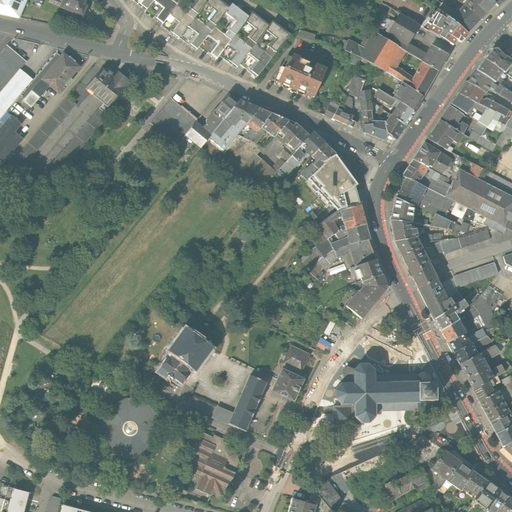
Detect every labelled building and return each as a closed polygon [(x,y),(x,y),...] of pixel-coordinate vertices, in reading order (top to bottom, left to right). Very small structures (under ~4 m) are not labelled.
[(0,0),(0,15),(19,19),(26,0),(0,0)] [(63,0),(63,1),(60,9),(83,18),(87,7),(84,5),(86,0),(63,0)] [(143,0),(139,5),(146,10),(153,2),(154,0),(143,0)] [(171,0),(170,0),(154,0),(153,2),(163,10),(156,19),(162,25),(169,16),(175,8),(177,5),(171,0)] [(208,0),(194,0),(197,2),(186,16),(192,21),(194,19),(204,5),(208,0)] [(216,0),(208,0),(204,5),(215,13),(205,27),(211,32),(214,28),(224,14),(228,9),(216,0)] [(481,20),(495,4),(490,0),(468,0),(464,5),(481,20)] [(231,5),(228,9),(224,14),(235,23),(225,36),(224,37),(231,42),(235,36),(245,23),(248,19),(231,5)] [(468,35),(481,20),(464,5),(451,20),(468,35)] [(186,16),(175,8),(169,16),(179,24),(171,34),(178,39),(187,28),(192,21),(186,16)] [(431,26),(428,32),(454,46),(460,35),(464,38),(468,35),(451,20),(438,10),(425,22),(431,26)] [(252,14),(248,19),(245,23),(256,32),(246,45),(245,46),(250,50),(251,50),(254,45),(265,32),(269,27),(252,14)] [(400,14),(389,32),(408,43),(418,24),(400,14)] [(205,27),(194,19),(192,21),(187,28),(197,36),(190,46),(196,51),(207,37),(211,32),(205,27)] [(272,23),(269,27),(265,32),(276,40),(265,54),(271,60),(289,36),(272,23)] [(406,51),(423,61),(427,54),(408,43),(389,32),(376,25),(372,32),(406,51)] [(225,36),(214,28),(211,32),(207,37),(217,45),(210,55),(216,60),(227,46),(231,42),(224,37),(225,36)] [(313,43),(315,36),(300,31),(298,38),(313,43)] [(392,74),(403,82),(423,97),(439,70),(423,61),(413,78),(397,67),(406,51),(372,32),(363,47),(347,39),(345,49),(360,57),(392,74)] [(246,45),(235,36),(231,42),(227,46),(237,54),(230,63),(236,68),(247,54),(250,50),(245,46),(246,45)] [(265,54),(254,45),(251,50),(250,50),(247,54),(258,63),(251,73),(257,78),(271,60),(265,54)] [(432,45),(427,54),(423,61),(439,70),(447,54),(432,45)] [(29,66),(6,47),(0,54),(0,119),(32,81),(23,73),(29,66)] [(490,50),(483,61),(500,72),(503,73),(511,63),(495,50),(490,50)] [(63,55),(41,80),(49,88),(57,95),(79,69),(63,55)] [(286,56),(283,63),(270,80),(290,89),(289,91),(297,94),(297,92),(305,96),(305,97),(310,100),(311,97),(313,98),(325,70),(312,64),(311,67),(305,64),(306,61),(293,56),(292,59),(286,56)] [(483,61),(474,72),(491,82),(493,83),(500,72),(483,61)] [(344,65),(337,62),(333,71),(341,74),(344,65)] [(503,73),(511,79),(511,63),(503,73)] [(102,70),(86,88),(104,103),(108,107),(129,82),(118,73),(113,79),(102,70)] [(486,89),(491,82),(474,72),(465,84),(483,94),(486,89)] [(359,97),(361,111),(371,110),(369,90),(360,92),(365,80),(354,76),(348,93),(359,97)] [(31,109),(49,88),(41,80),(31,92),(31,93),(23,102),(31,109)] [(403,82),(393,98),(396,100),(401,102),(415,112),(423,97),(403,82)] [(511,95),(493,83),(491,82),(486,89),(511,105),(511,95)] [(465,84),(458,95),(472,102),(476,104),(478,101),(483,94),(465,84)] [(392,107),(396,100),(393,98),(378,89),(374,95),(392,107)] [(214,111),(224,119),(237,104),(227,95),(214,111)] [(458,95),(451,105),(463,113),(465,114),(469,108),(472,102),(458,95)] [(352,99),(347,97),(343,105),(352,109),(352,99)] [(76,105),(67,98),(12,163),(21,171),(76,105)] [(176,146),(184,136),(195,123),(197,122),(170,99),(150,124),(176,146)] [(482,114),(467,138),(491,153),(494,147),(480,137),(489,120),(495,123),(498,117),(503,119),(507,111),(483,100),(480,102),(478,101),(476,104),(472,102),(469,108),(482,114)] [(240,120),(247,125),(260,110),(240,101),(237,104),(224,119),(233,126),(234,127),(240,120)] [(322,108),(327,110),(329,107),(330,104),(325,101),(322,108)] [(401,102),(392,116),(406,126),(415,112),(401,102)] [(37,183),(46,191),(113,110),(108,107),(104,103),(37,183)] [(451,105),(439,121),(461,134),(467,126),(461,123),(459,125),(456,123),(463,113),(451,105)] [(324,116),(333,120),(337,111),(329,107),(327,110),(324,116)] [(257,133),(261,129),(272,114),(260,110),(247,125),(250,128),(257,133)] [(363,124),(373,122),(371,110),(361,111),(363,124)] [(224,119),(214,111),(206,120),(208,122),(202,129),(195,123),(184,136),(200,149),(208,139),(224,119)] [(353,118),(337,111),(333,120),(349,127),(353,118)] [(511,113),(494,145),(503,151),(508,142),(511,144),(511,132),(510,132),(511,128),(511,113)] [(288,121),(272,114),(261,129),(265,132),(273,138),(274,137),(288,121)] [(388,122),(385,122),(388,134),(397,141),(406,126),(392,116),(388,122)] [(22,126),(11,117),(0,130),(0,168),(24,141),(15,134),(22,126)] [(233,126),(224,119),(208,139),(223,151),(225,148),(237,134),(239,131),(234,127),(233,126)] [(285,143),(294,152),(308,137),(294,124),(288,121),(274,137),(282,146),(285,143)] [(463,136),(461,134),(439,121),(422,144),(438,154),(440,155),(450,140),(457,144),(463,136)] [(385,122),(373,122),(363,124),(363,132),(386,141),(388,134),(385,122)] [(250,128),(243,137),(255,143),(265,132),(261,129),(257,133),(250,128)] [(311,157),(323,143),(312,133),(308,137),(294,152),(290,157),(280,168),(287,175),(298,162),(297,161),(302,155),(300,153),(302,149),(311,157)] [(225,148),(251,171),(261,160),(255,155),(263,147),(255,143),(243,137),(237,134),(225,148)] [(334,155),(323,143),(311,157),(315,162),(300,176),(306,181),(307,180),(322,165),(321,163),(334,155)] [(427,171),(429,169),(438,154),(422,144),(410,162),(425,170),(427,171)] [(272,167),(273,170),(276,172),(280,168),(290,157),(283,150),(277,156),(280,158),(272,167)] [(440,155),(438,154),(429,169),(440,176),(450,161),(440,155)] [(307,180),(317,191),(315,192),(326,204),(328,202),(332,207),(336,211),(339,209),(359,204),(357,200),(354,187),(356,185),(334,155),(321,163),(322,165),(307,180)] [(266,184),(276,172),(273,170),(261,160),(251,171),(266,184)] [(462,161),(456,172),(480,184),(486,173),(462,161)] [(415,185),(425,170),(410,162),(399,177),(405,180),(415,185)] [(443,179),(440,176),(429,169),(427,171),(425,170),(415,185),(424,189),(443,198),(449,186),(441,183),(443,179)] [(456,172),(449,186),(443,198),(450,202),(511,233),(511,211),(510,210),(511,205),(511,201),(480,184),(456,172)] [(511,186),(486,173),(480,184),(511,201),(511,186)] [(424,189),(415,185),(405,180),(393,200),(412,208),(414,209),(415,207),(424,189)] [(443,198),(424,189),(415,207),(433,215),(436,217),(440,210),(445,213),(450,202),(443,198)] [(393,200),(389,223),(408,225),(410,218),(412,208),(393,200)] [(345,230),(364,225),(359,204),(339,209),(336,211),(316,226),(322,234),(327,239),(334,234),(338,232),(332,222),(341,216),(343,226),(339,227),(340,231),(345,230)] [(448,223),(436,217),(433,215),(432,217),(430,222),(427,227),(444,232),(448,223)] [(426,221),(410,218),(408,225),(410,225),(425,227),(426,221)] [(389,223),(392,242),(393,242),(412,239),(412,237),(415,236),(413,229),(411,230),(410,225),(408,225),(389,223)] [(467,225),(461,223),(458,232),(464,234),(467,225)] [(458,227),(454,224),(450,230),(455,233),(458,227)] [(347,238),(349,245),(368,240),(364,225),(345,230),(346,235),(347,238)] [(334,234),(337,240),(343,237),(346,235),(345,230),(340,231),(338,232),(334,234)] [(311,241),(315,247),(327,239),(322,234),(311,241)] [(423,235),(424,242),(431,242),(431,239),(440,238),(440,234),(423,235)] [(349,245),(347,238),(330,245),(332,250),(333,252),(341,247),(349,245)] [(414,283),(417,289),(436,280),(435,279),(433,274),(415,238),(412,239),(393,242),(414,283)] [(307,252),(310,255),(316,263),(317,262),(319,260),(332,250),(330,245),(327,239),(315,247),(307,252)] [(457,239),(439,243),(442,253),(443,256),(460,249),(457,239)] [(350,253),(354,267),(375,261),(367,240),(368,240),(349,245),(341,247),(333,252),(335,259),(341,257),(350,253)] [(436,254),(442,253),(439,243),(433,245),(436,254)] [(333,252),(332,250),(319,260),(317,262),(322,269),(323,269),(335,259),(333,252)] [(350,253),(341,257),(346,270),(348,269),(354,267),(350,253)] [(511,254),(502,258),(505,265),(511,268),(511,279),(509,285),(511,286),(511,254)] [(302,262),(310,269),(311,269),(316,263),(310,255),(302,262)] [(358,273),(361,282),(380,275),(375,261),(354,267),(348,269),(351,276),(358,273)] [(317,262),(316,263),(311,269),(310,269),(307,272),(320,283),(323,279),(317,274),(322,269),(317,262)] [(450,272),(435,279),(436,280),(446,301),(449,300),(453,306),(462,300),(457,294),(459,292),(457,289),(495,276),(497,274),(493,263),(453,278),(450,272)] [(351,276),(348,269),(346,270),(340,272),(342,278),(351,276)] [(357,291),(357,292),(373,304),(385,291),(386,286),(385,286),(381,274),(380,275),(361,282),(363,286),(358,292),(357,291)] [(417,289),(433,321),(453,306),(449,300),(446,301),(436,280),(417,289)] [(471,321),(461,327),(465,334),(461,336),(463,339),(481,330),(485,337),(496,332),(493,327),(495,325),(491,313),(501,297),(487,287),(466,314),(471,321)] [(361,319),(373,304),(357,292),(345,306),(347,308),(361,319)] [(453,306),(433,321),(439,332),(458,322),(454,315),(467,306),(462,300),(453,306)] [(275,325),(279,319),(272,313),(267,319),(275,325)] [(244,316),(239,322),(249,330),(254,324),(244,316)] [(461,327),(458,322),(439,332),(446,345),(461,336),(465,334),(461,327)] [(168,351),(173,354),(190,367),(194,370),(210,349),(184,330),(168,351)] [(481,330),(463,339),(467,347),(469,346),(485,337),(481,330)] [(446,345),(451,355),(467,347),(463,339),(461,336),(446,345)] [(469,346),(467,347),(451,355),(457,366),(475,357),(469,346)] [(290,347),(281,365),(284,366),(282,371),(297,378),(308,355),(290,347)] [(492,347),(476,356),(480,365),(498,355),(492,347)] [(187,372),(190,367),(173,354),(169,359),(168,358),(158,371),(171,381),(173,378),(181,384),(188,373),(187,372)] [(476,356),(475,357),(457,366),(470,391),(485,383),(489,381),(485,374),(480,365),(476,356)] [(382,375),(382,376),(372,376),(372,372),(373,371),(373,369),(371,370),(367,366),(367,364),(366,364),(365,366),(359,366),(358,364),(357,365),(358,366),(354,371),(352,370),(347,368),(347,367),(345,367),(346,369),(342,373),(341,372),(340,374),(342,374),(339,375),(341,380),(341,381),(342,381),(342,383),(341,384),(341,385),(340,383),(338,384),(339,386),(335,390),(333,389),(333,391),(335,391),(335,397),(333,398),(334,400),(336,399),(340,403),(339,405),(340,405),(341,404),(342,404),(342,405),(343,405),(343,407),(342,407),(342,409),(343,408),(344,409),(342,415),(341,415),(342,416),(343,416),(347,420),(346,421),(348,421),(348,420),(353,418),(355,417),(359,421),(359,423),(359,424),(360,424),(361,422),(367,422),(367,424),(369,423),(368,421),(372,417),(374,418),(375,416),(373,416),(373,411),(382,411),(383,411),(384,411),(394,410),(394,411),(396,411),(395,410),(405,410),(405,411),(407,411),(407,410),(417,410),(417,411),(418,410),(418,409),(422,411),(422,412),(424,412),(424,411),(428,408),(430,409),(430,407),(429,407),(429,401),(430,401),(430,402),(432,402),(432,400),(433,399),(435,399),(435,397),(434,397),(434,396),(433,395),(432,395),(432,390),(433,390),(433,389),(434,389),(434,388),(435,387),(435,385),(432,385),(432,382),(429,382),(429,383),(429,378),(430,377),(429,376),(428,376),(423,374),(423,373),(422,373),(421,374),(418,376),(417,375),(416,375),(414,375),(414,372),(408,372),(408,375),(406,375),(405,375),(404,376),(395,376),(395,375),(393,375),(393,376),(383,376),(383,375),(382,375)] [(499,367),(485,374),(489,381),(496,378),(503,374),(499,367)] [(281,370),(271,391),(292,401),(302,380),(297,378),(282,371),(281,370)] [(217,407),(212,418),(244,432),(250,418),(251,418),(252,415),(253,412),(253,411),(256,404),(257,404),(258,401),(260,398),(259,398),(265,383),(249,376),(232,414),(221,410),(221,409),(217,407)] [(500,381),(504,388),(511,384),(511,380),(510,376),(500,381)] [(496,378),(489,381),(491,386),(498,383),(496,378)] [(489,381),(485,383),(470,391),(476,403),(491,395),(488,388),(491,386),(489,381)] [(511,384),(504,388),(496,393),(501,402),(506,399),(507,401),(510,400),(511,402),(511,401),(511,384)] [(496,393),(491,395),(476,403),(488,424),(507,414),(501,402),(496,393)] [(101,434),(108,448),(110,447),(113,449),(111,452),(121,457),(122,454),(125,455),(125,457),(141,455),(141,453),(143,451),(145,453),(153,446),(151,444),(152,443),(153,441),(155,442),(157,426),(155,426),(154,424),(154,422),(153,420),(153,419),(152,418),(152,417),(151,416),(150,414),(150,413),(149,412),(148,411),(147,410),(146,409),(145,408),(143,407),(142,406),(140,406),(139,405),(137,404),(135,404),(133,403),(131,403),(131,400),(120,401),(121,404),(119,405),(118,405),(116,404),(105,415),(106,416),(106,418),(105,419),(102,419),(100,429),(103,430),(103,431),(103,433),(101,434)] [(340,405),(339,406),(332,407),(332,426),(352,426),(352,425),(358,425),(359,424),(359,423),(359,421),(355,417),(353,418),(348,420),(348,421),(346,421),(347,420),(343,416),(342,416),(341,415),(342,415),(344,409),(343,408),(342,409),(342,407),(343,407),(343,405),(342,405),(342,404),(341,404),(340,405)] [(511,412),(507,414),(488,424),(494,436),(508,429),(505,425),(511,420),(511,412)] [(511,429),(511,427),(508,429),(494,436),(500,447),(511,441),(511,429)] [(224,489),(226,490),(234,473),(233,473),(238,462),(231,458),(229,454),(232,447),(221,442),(222,440),(213,436),(212,438),(202,433),(199,439),(197,438),(189,455),(192,456),(188,464),(191,465),(188,473),(197,477),(198,479),(193,488),(210,496),(211,494),(214,496),(215,498),(224,494),(223,492),(224,489)] [(511,441),(500,447),(511,459),(511,441)] [(446,481),(459,462),(443,451),(430,469),(446,481)] [(459,462),(446,481),(459,491),(461,487),(472,472),(459,462)] [(384,485),(392,499),(426,480),(419,469),(394,483),(392,480),(384,485)] [(475,497),(486,482),(472,472),(461,487),(475,497)] [(314,491),(331,511),(343,502),(326,481),(314,491)] [(488,508),(500,492),(486,482),(475,497),(488,508)] [(7,486),(4,499),(24,504),(27,491),(7,486)] [(314,491),(311,494),(308,504),(292,499),(288,511),(330,511),(331,511),(314,491)] [(500,492),(488,508),(484,511),(493,511),(494,511),(507,497),(500,492)] [(46,511),(56,511),(60,497),(50,495),(46,511)] [(509,511),(511,511),(511,500),(507,497),(494,511),(507,511),(508,511),(509,511)] [(4,511),(22,511),(24,504),(4,499),(1,511),(4,511)] [(389,510),(394,507),(390,500),(385,502),(389,510)] [(399,511),(423,511),(429,509),(426,503),(420,501),(399,511)]
